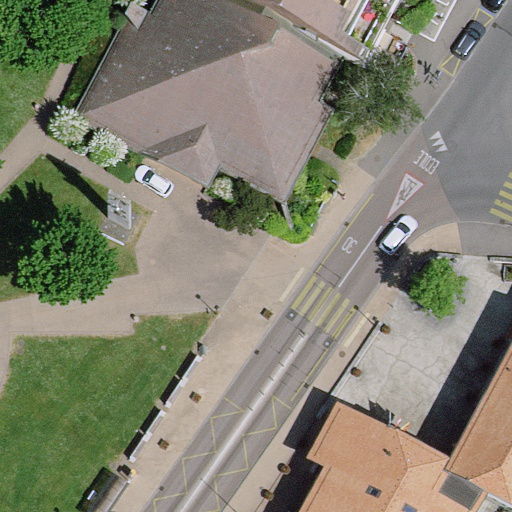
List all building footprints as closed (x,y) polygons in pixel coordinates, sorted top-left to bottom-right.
[(135,17),(81,120),(145,154),(206,186),(215,168),(281,203),(325,119),(310,112),(335,65),(221,5),(211,0),(167,0),(154,27),(135,17)] [(223,0),(221,5),(335,65),(352,74),(391,0),(223,0)] [(111,216),(109,219),(131,231),(133,228),(111,216)] [(511,383),(460,482),(489,497),(505,505),(511,508),(511,383)] [(480,511),(489,497),(460,482),(343,418),(317,466),(336,476),(316,511),(480,511)]
